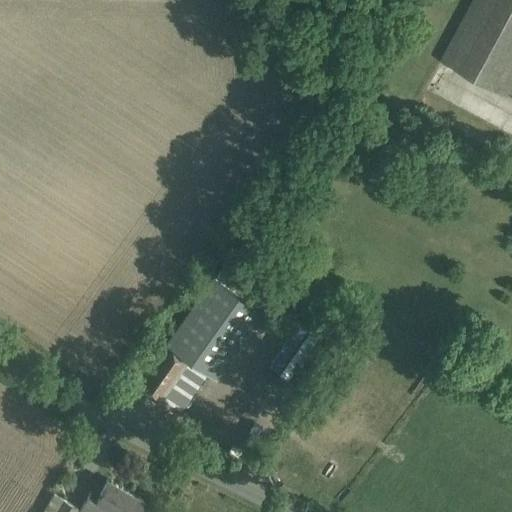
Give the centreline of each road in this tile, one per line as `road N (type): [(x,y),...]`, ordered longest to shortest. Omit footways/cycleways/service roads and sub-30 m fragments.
road 1 (unclassified): [(97,418),(216,250),(301,67),(351,0)]
road 2 (unclassified): [(280,511),(97,418)]
